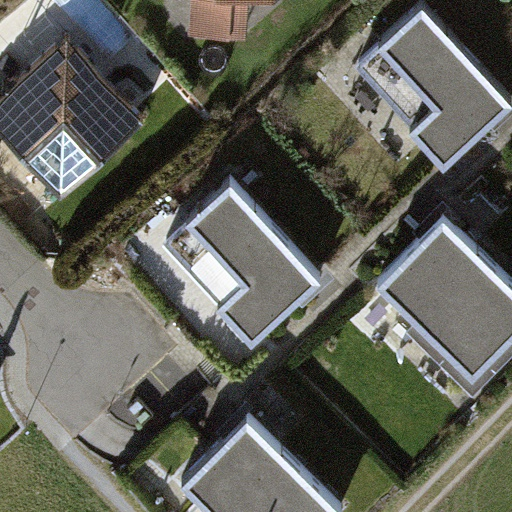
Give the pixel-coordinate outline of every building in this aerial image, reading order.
[(183,0),(184,5),(257,12),(258,0),(183,0)] [(511,67),(448,0),(406,0),(352,51),(441,146),(511,79),(511,67)] [(70,29),(0,93),(0,118),(64,189),(147,113),(70,29)] [(241,162),(164,230),(249,327),(327,259),(241,162)] [(511,246),(458,200),(393,274),(484,353),(511,321),(511,246)] [(259,398),(185,463),(229,511),(327,511),(346,495),(259,398)]
